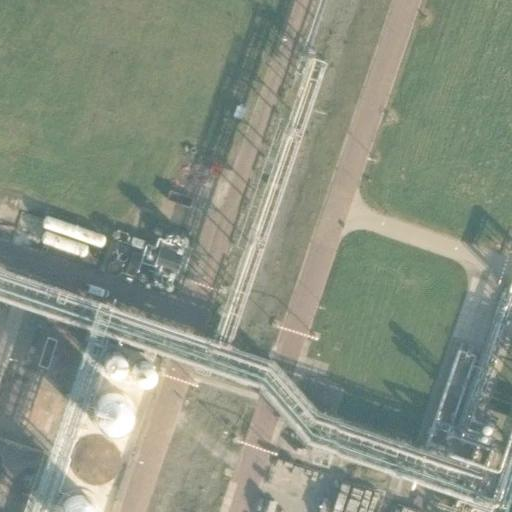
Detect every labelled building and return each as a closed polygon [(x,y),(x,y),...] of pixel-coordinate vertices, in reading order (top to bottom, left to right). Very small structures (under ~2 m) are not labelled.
[(167,205),(161,203),(158,212),(168,215),(184,220),(187,211),(167,205)] [(130,244),(142,248),(144,241),(133,237),(130,244)] [(184,247),(161,240),(159,248),(149,245),(144,259),(154,262),(151,271),(174,278),(184,247)] [(125,274),(134,277),(142,253),(132,250),(125,274)] [(130,426),(125,401),(107,404),(111,429),(130,426)]
